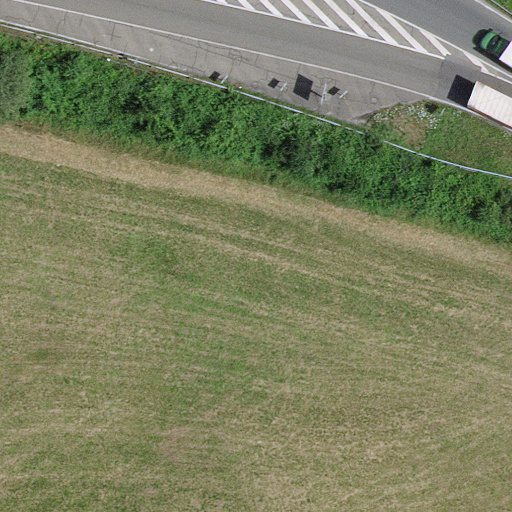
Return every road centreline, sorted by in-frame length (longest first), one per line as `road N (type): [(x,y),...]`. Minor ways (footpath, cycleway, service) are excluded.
road 1 (secondary): [(110,0),(511,98)]
road 2 (secondary): [(511,70),(413,0)]
